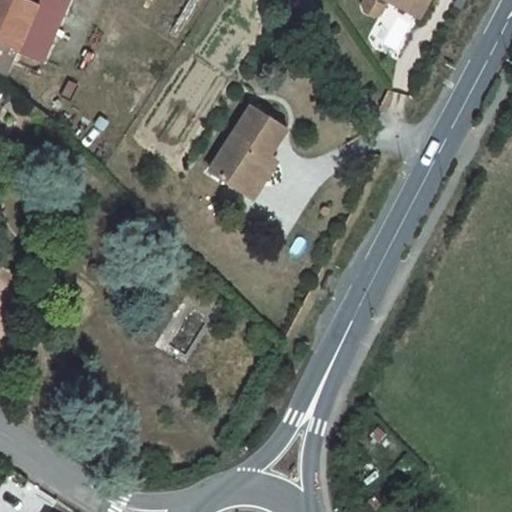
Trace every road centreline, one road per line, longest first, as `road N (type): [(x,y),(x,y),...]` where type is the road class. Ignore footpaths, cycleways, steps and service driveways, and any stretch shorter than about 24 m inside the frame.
road 1 (secondary): [(307,420),(511,11)]
road 2 (residential): [(0,431),(114,498)]
